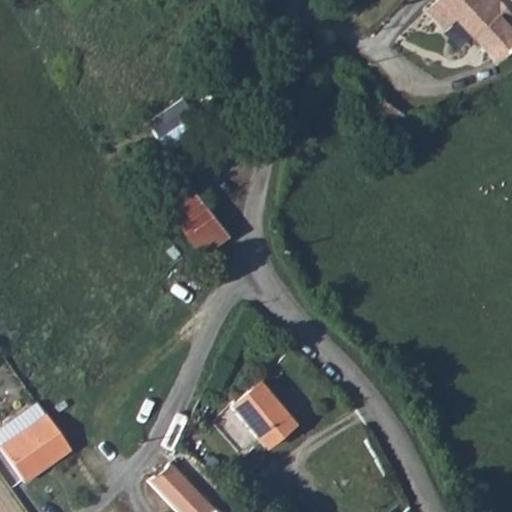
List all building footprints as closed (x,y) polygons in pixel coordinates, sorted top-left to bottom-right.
[(453,14),(489,59),(511,42),(511,41),(498,24),(509,17),(495,1),(496,0),(431,0),(424,5),(440,24),(453,14)] [(177,173),(150,192),(202,258),(223,230),(177,173)] [(245,369),(219,393),(254,432),(281,407),(245,369)] [(64,449),(34,401),(0,422),(0,451),(16,477),(64,449)] [(225,511),(171,457),(147,481),(177,511),(225,511)]
